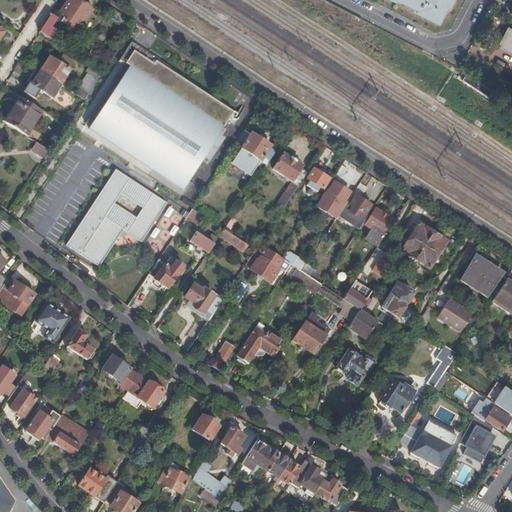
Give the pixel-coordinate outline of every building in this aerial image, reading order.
[(76,35),(91,11),(73,0),(67,0),(59,13),(64,16),(60,21),(72,29),(71,31),(76,35)] [(389,0),(392,1),(392,0),(394,0),(414,10),(413,12),(435,24),(444,7),(446,8),(450,0),(389,0)] [(56,19),(50,15),(39,32),(54,42),(59,34),(50,27),(56,19)] [(511,30),(509,29),(500,46),(511,52),(511,30)] [(98,32),(95,35),(95,38),(98,41),(101,40),(104,38),(104,34),(101,32),(98,32)] [(170,67),(131,42),(127,47),(144,57),(146,54),(168,69),(171,71),(172,70),(171,70),(171,69),(171,68),(170,67)] [(183,189),(233,111),(171,71),(168,69),(146,54),(144,57),(127,47),(119,60),(125,63),(87,121),(92,124),(89,129),(183,189)] [(49,58),(40,71),(60,84),(66,88),(69,84),(63,79),(74,62),(63,55),(58,63),(49,58)] [(84,100),(102,72),(90,65),(87,72),(88,73),(79,88),(80,89),(76,95),(77,95),(84,100)] [(60,84),(40,71),(32,84),(29,83),(24,92),(34,99),(40,91),(51,98),(60,84)] [(76,111),(84,100),(77,95),(69,107),(76,111)] [(41,111),(20,97),(4,122),(25,136),(41,111)] [(251,135),(245,131),(235,145),(241,149),(231,164),(251,177),(271,147),(251,134),(251,135)] [(33,148),(47,156),(50,151),(37,143),(33,148)] [(298,186),(307,173),(301,169),(302,167),(283,154),(273,169),(292,182),(298,186)] [(347,170),(341,166),(318,202),(333,211),(340,200),(344,203),(350,193),(338,185),(347,170)] [(142,243),(166,201),(112,169),(65,248),(99,267),(121,230),(142,243)] [(329,179),(313,169),(307,178),(310,180),(307,185),(310,187),(308,189),(310,191),(312,189),(316,192),(320,187),(323,189),(329,179)] [(291,196),(298,186),(292,182),(285,192),(291,196)] [(359,229),(373,207),(366,203),(369,200),(362,195),(367,188),(359,184),(340,212),(344,215),(341,218),(359,229)] [(253,195),(249,192),(244,199),(249,202),(253,195)] [(370,229),(383,237),(394,220),(387,216),(381,212),(375,209),(364,225),(370,229)] [(189,210),(184,222),(196,227),(201,215),(189,210)] [(241,213),(237,210),(223,230),(228,233),(241,213)] [(165,230),(174,235),(179,225),(169,220),(165,230)] [(413,233),(418,224),(418,223),(414,220),(408,229),(413,233)] [(423,247),(432,233),(418,224),(413,233),(409,238),(423,247)] [(148,236),(156,243),(163,234),(155,228),(148,236)] [(377,247),(384,238),(383,237),(370,229),(364,239),(377,247)] [(228,233),(223,230),(219,236),(227,241),(231,235),(228,233)] [(190,242),(208,254),(213,245),(196,233),(190,242)] [(423,247),(437,256),(446,242),(432,233),(423,247)] [(243,252),(247,245),(231,235),(227,241),(243,252)] [(401,251),(415,260),(423,247),(409,238),(401,251)] [(278,269),(283,260),(281,259),(262,246),(258,252),(262,254),(258,261),(256,260),(249,270),(270,284),(280,270),(278,269)] [(428,269),(437,256),(423,247),(415,260),(428,269)] [(373,271),(385,256),(376,250),(365,265),(373,271)] [(288,256),(285,253),(281,259),(283,260),(290,265),(299,270),(301,272),(304,267),(301,264),(302,262),(289,254),(288,256)] [(158,260),(149,274),(153,279),(162,286),(163,285),(168,289),(183,268),(169,257),(164,265),(158,260)] [(486,293),(496,276),(475,262),(464,279),(486,293)] [(301,272),(299,270),(295,275),(307,282),(310,278),(306,275),(301,272)] [(310,278),(317,282),(319,279),(308,272),(306,275),(310,278)] [(511,312),(511,277),(508,276),(493,300),(511,312)] [(13,284),(7,279),(6,281),(0,289),(0,299),(2,300),(0,303),(13,312),(14,310),(21,314),(34,295),(15,282),(13,284)] [(343,299),(359,310),(371,292),(355,281),(343,299)] [(390,296),(404,305),(406,302),(407,303),(413,294),(397,284),(390,296)] [(204,311),(211,315),(220,302),(203,290),(202,292),(192,285),(184,297),(194,304),(193,305),(193,307),(202,313),(204,311)] [(338,308),(353,319),(359,310),(343,299),(321,285),(317,292),(326,298),(327,297),(340,305),(338,308)] [(402,307),(404,305),(390,296),(382,308),(397,318),(404,308),(402,307)] [(511,316),(511,312),(493,300),(491,303),(511,316)] [(450,301),(438,318),(460,333),(471,315),(450,301)] [(43,337),(53,343),(69,319),(46,304),(35,322),(47,330),(43,337)] [(353,319),(347,328),(365,339),(378,321),(364,313),(359,310),(353,319)] [(430,319),(423,315),(422,316),(415,327),(422,331),(430,319)] [(322,335),(326,329),(316,322),(312,328),(304,323),(292,341),(313,355),(325,337),(322,335)] [(261,350),(273,358),(283,343),(267,332),(266,335),(261,331),(263,327),(258,324),(236,357),(247,365),(256,350),(261,350)] [(82,343),(87,336),(78,330),(66,347),(87,361),(93,351),(82,343)] [(445,372),(457,354),(444,346),(436,359),(441,362),(428,382),(434,387),(445,372)] [(367,373),(374,363),(366,357),(363,361),(348,351),(337,368),(348,376),(346,380),(355,386),(363,374),(360,372),(361,370),(367,373)] [(221,352),(211,367),(219,372),(229,357),(221,352)] [(44,369),(50,375),(59,362),(52,356),(44,369)] [(120,383),(128,390),(137,377),(138,375),(112,356),(102,370),(120,383)] [(9,384),(14,376),(1,367),(0,368),(0,392),(2,394),(3,393),(7,396),(13,387),(9,384)] [(137,377),(128,390),(138,397),(137,398),(152,409),(163,393),(148,382),(147,384),(137,377)] [(360,389),(367,393),(374,383),(367,378),(360,389)] [(21,379),(6,402),(11,406),(9,408),(22,417),(35,400),(24,392),(29,385),(21,379)] [(400,414),(414,392),(403,385),(401,388),(391,382),(378,401),(388,408),(389,407),(400,414)] [(118,386),(126,392),(128,390),(120,383),(118,386)] [(486,399),(492,403),(501,386),(495,383),(486,399)] [(85,395),(88,390),(83,386),(75,396),(89,406),(91,404),(89,402),(91,399),(85,395)] [(494,405),(495,405),(511,416),(511,393),(505,388),(494,405)] [(474,416),(485,423),(485,421),(500,432),(509,419),(492,408),(495,405),(494,405),(486,400),(483,404),(479,402),(471,414),(474,416)] [(42,436),(46,438),(60,417),(48,409),(43,416),(39,412),(26,430),(39,440),(42,436)] [(209,441),(218,427),(201,416),(192,430),(209,441)] [(485,423),(474,416),(459,444),(466,449),(463,455),(480,464),(494,438),(489,435),(492,428),(485,423)] [(428,424),(423,432),(426,434),(451,447),(455,439),(428,424)] [(416,453),(426,434),(423,432),(410,426),(400,444),(416,453)] [(230,458),(244,437),(230,428),(220,444),(228,450),(225,454),(230,458)] [(73,457),(79,447),(73,443),(77,438),(68,432),(65,437),(59,433),(57,435),(54,433),(50,438),(54,441),(53,443),(73,457)] [(439,469),(451,447),(426,434),(416,453),(415,456),(439,469)] [(141,446),(132,440),(124,453),(132,460),(141,446)] [(252,472),(267,448),(256,441),(241,464),(252,472)] [(267,472),(278,455),(267,448),(252,472),(255,473),(259,468),(267,472)] [(290,458),(296,463),(304,455),(298,449),(290,458)] [(147,461),(152,454),(146,450),(141,457),(147,461)] [(274,485),(288,462),(278,455),(267,472),(274,477),(270,483),(274,485)] [(195,474),(192,481),(210,494),(219,500),(230,481),(224,476),(219,483),(206,474),(211,467),(202,461),(195,474)] [(289,484),(299,469),(288,462),(274,485),(277,487),(280,481),(288,486),(289,484)] [(321,481),(325,475),(303,462),(299,469),(289,484),(297,488),(299,485),(307,489),(304,493),(311,497),(313,493),(321,481)] [(167,464),(157,482),(181,494),(188,478),(181,475),(182,472),(178,470),(178,468),(168,463),(167,464)] [(94,497),(105,480),(89,470),(78,487),(94,497)] [(331,479),(325,475),(321,481),(328,485),(331,479)] [(328,485),(321,481),(313,493),(329,503),(340,485),(331,479),(328,485)] [(118,482),(105,502),(111,506),(110,507),(116,511),(133,511),(138,505),(131,500),(127,497),(120,493),(122,489),(124,487),(118,482)] [(0,487),(0,510),(3,511),(7,511),(13,501),(4,496),(7,491),(0,487)] [(131,500),(138,505),(140,502),(122,489),(120,493),(127,497),(128,495),(132,498),(131,500)] [(207,499),(216,506),(217,503),(218,501),(219,500),(210,494),(207,499)] [(223,502),(219,500),(218,501),(217,503),(229,509),(232,504),(224,500),(223,502)] [(235,511),(241,511),(245,507),(241,506),(240,507),(238,506),(238,504),(233,502),(232,504),(229,509),(235,511)]
